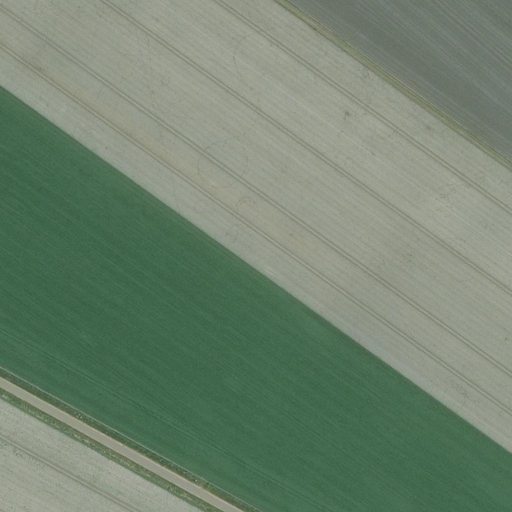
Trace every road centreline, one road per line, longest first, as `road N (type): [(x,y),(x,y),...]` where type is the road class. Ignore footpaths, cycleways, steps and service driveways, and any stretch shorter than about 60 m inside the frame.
road 1 (track): [(281,0),(511,167)]
road 2 (unclassified): [(232,511),(0,382)]
